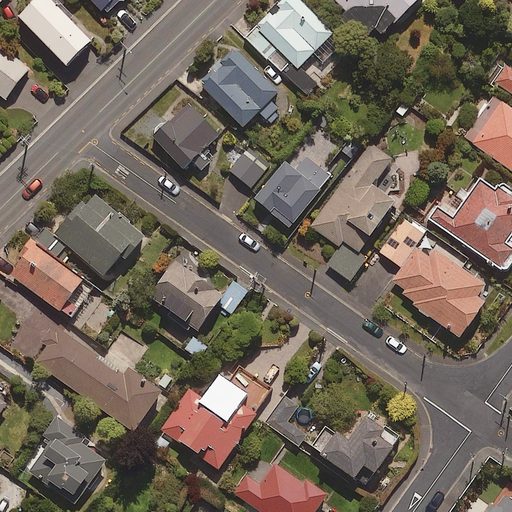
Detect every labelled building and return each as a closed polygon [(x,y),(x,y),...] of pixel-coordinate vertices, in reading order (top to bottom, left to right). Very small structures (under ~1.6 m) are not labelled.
[(87,41),(48,0),(31,0),(15,16),(63,65),(87,41)] [(89,0),(103,15),(120,0),(89,0)] [(341,42),(296,0),(279,0),(244,37),(304,95),(314,84),(297,67),(311,53),(322,63),(341,42)] [(334,0),(365,32),(370,27),(378,35),(413,0),(334,0)] [(0,97),(3,99),(26,68),(0,48),(0,97)] [(276,92),(233,48),(198,83),(241,127),(257,111),(268,122),(279,111),(268,100),(276,92)] [(511,62),(509,60),(493,81),(511,94),(511,62)] [(511,109),(493,97),(464,138),(511,171),(511,109)] [(217,136),(189,105),(153,137),(181,169),(190,161),(199,171),(209,162),(200,151),(217,136)] [(343,147),(321,129),(290,167),(283,161),(253,199),(288,227),(329,177),(329,163),(343,147)] [(390,159),(369,144),(310,227),(339,248),(327,266),(349,281),(364,259),(355,252),(392,201),(371,186),(390,159)] [(264,171),(243,154),(229,171),(250,189),(264,171)] [(511,202),(479,179),(458,208),(443,197),(427,218),(500,270),(511,252),(511,202)] [(143,238),(90,191),(53,233),(102,277),(120,256),(124,259),(143,238)] [(423,233),(403,218),(379,253),(401,268),(392,282),(405,291),(400,297),(457,337),(482,302),(474,296),(483,285),(458,268),(464,260),(439,242),(428,258),(413,247),(423,233)] [(92,289),(28,240),(15,257),(19,259),(8,274),(68,320),(92,289)] [(220,295),(172,261),(147,296),(194,330),(220,295)] [(246,291),(232,282),(216,305),(230,315),(246,291)] [(117,307),(103,298),(80,330),(94,340),(117,307)] [(119,375),(58,331),(35,363),(130,431),(159,391),(125,367),(119,375)] [(206,347),(191,337),(183,349),(197,359),(206,347)] [(14,355),(0,344),(0,364),(5,368),(14,355)] [(270,390),(238,368),(213,406),(188,389),(160,430),(216,469),(270,390)] [(0,414),(10,400),(0,393),(0,414)] [(298,407),(284,397),(265,422),(297,447),(308,433),(289,419),(298,407)] [(397,438),(363,414),(329,462),(351,478),(360,465),(372,473),(397,438)] [(92,440),(58,416),(45,433),(49,436),(27,468),(78,503),(108,459),(89,445),(92,440)] [(313,511),(324,496),(259,455),(233,495),(259,511),(313,511)] [(511,511),(511,498),(504,492),(488,511),(511,511)]
